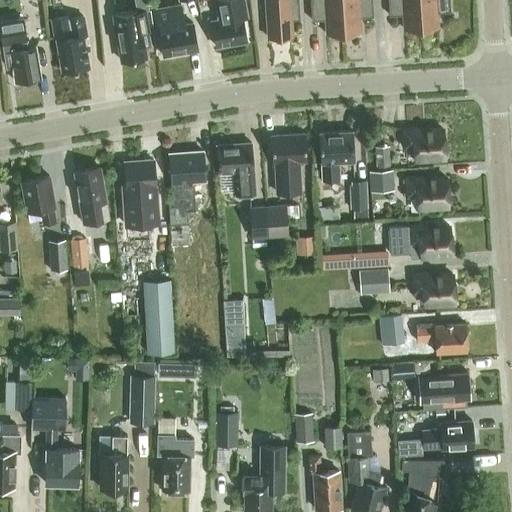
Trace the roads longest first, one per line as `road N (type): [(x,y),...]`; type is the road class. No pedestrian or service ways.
road 1 (unclassified): [(0,138),(266,93),(496,76)]
road 2 (residential): [(511,325),(496,76)]
